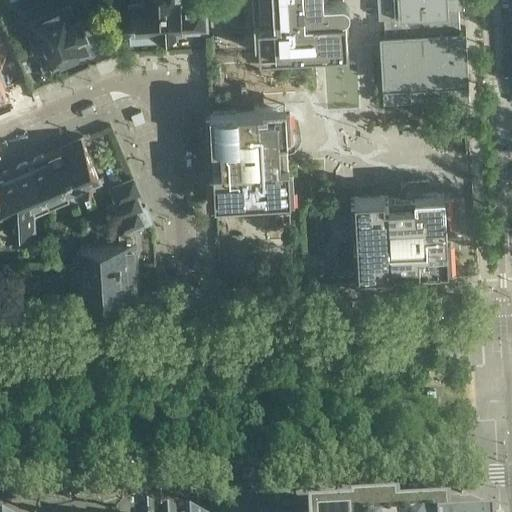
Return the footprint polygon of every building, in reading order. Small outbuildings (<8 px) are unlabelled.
[(1,0),(38,86),(112,55),(100,26),(105,24),(94,0),(1,0)] [(206,30),(205,4),(181,5),(181,0),(130,0),(132,34),(135,34),(141,36),(146,36),(152,33),(206,30)] [(253,0),(254,22),(255,47),(259,47),(259,52),(347,47),(345,16),(343,16),(343,15),(345,14),(346,13),(348,12),(349,10),(350,9),(350,8),(350,7),(350,6),(350,5),(349,3),(347,1),(345,0),(327,0),(322,0),(253,0)] [(464,6),(463,0),(377,0),(379,17),(384,16),(459,12),(459,7),(464,6)] [(470,97),(465,27),(460,27),(459,12),(384,16),(385,31),(379,32),(383,102),(416,100),(418,102),(420,103),(421,104),(424,104),(425,105),(427,104),(429,104),(430,104),(432,103),(434,101),(436,100),(437,99),(470,97)] [(0,65),(4,64),(6,70),(20,64),(9,39),(0,42),(0,65)] [(288,161),(287,142),(288,142),(287,134),(291,134),(290,104),(259,105),(259,106),(210,108),(215,202),(291,198),(289,161),(288,161)] [(100,181),(81,136),(30,158),(50,204),(69,196),(68,192),(87,184),(88,186),(100,181)] [(50,204),(30,158),(0,170),(0,223),(33,222),(33,212),(50,204)] [(140,192),(133,177),(111,186),(117,201),(135,193),(136,194),(140,192)] [(447,235),(446,219),(450,219),(448,189),(443,189),(443,190),(442,190),(418,191),(417,190),(416,191),(351,194),(352,223),(356,223),(356,224),(365,223),(365,228),(363,228),(364,235),(357,235),(358,239),(353,239),(355,270),(392,268),(392,267),(415,266),(415,267),(452,265),(451,235),(447,235)] [(141,207),(136,194),(135,193),(117,201),(110,204),(116,218),(141,207)] [(137,274),(134,232),(132,227),(151,219),(145,205),(141,207),(116,218),(122,231),(122,240),(114,241),(113,235),(96,236),(96,242),(80,243),(81,258),(75,259),(69,265),(70,277),(76,282),(82,282),(83,297),(129,295),(128,275),(137,274)] [(429,374),(429,400),(473,399),(473,373),(429,374)]
